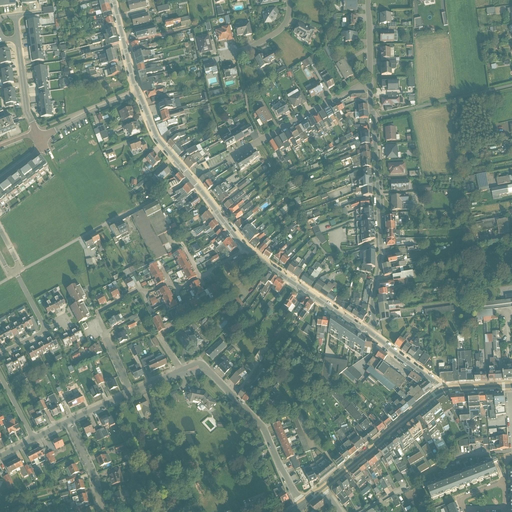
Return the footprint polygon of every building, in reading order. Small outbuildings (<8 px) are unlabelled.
[(12,0),(5,0),(6,8),(14,7),(12,0)] [(128,12),(146,8),(143,0),(135,0),(126,2),(128,12)] [(340,0),(341,10),(356,9),(355,0),(340,0)] [(85,13),(95,10),(94,4),(83,8),(85,13)] [(98,7),(100,14),(110,12),(108,5),(98,7)] [(168,5),(156,8),(157,14),(169,11),(168,5)] [(272,23),(276,15),(275,7),(266,9),(262,16),(263,24),(272,23)] [(48,16),(54,15),(55,22),(61,21),(60,15),(57,16),(56,8),(47,10),(48,16)] [(132,26),(148,23),(146,13),(130,17),(132,26)] [(378,24),(390,23),(389,13),(378,13),(378,24)] [(102,26),(113,23),(111,17),(101,20),(102,26)] [(346,28),(356,28),(356,17),(345,17),(346,28)] [(26,23),(27,30),(39,29),(39,21),(26,23)] [(243,37),(251,35),(248,23),(233,26),(235,37),(242,35),(243,37)] [(291,34),(307,43),(313,31),(297,23),(291,34)] [(135,39),(155,35),(153,26),(133,30),(135,39)] [(226,41),(231,40),(228,26),(220,27),(221,29),(215,30),(217,41),(226,40),(226,41)] [(27,30),(28,38),(40,37),(39,29),(27,30)] [(103,32),(106,41),(116,38),(113,29),(103,32)] [(131,30),(124,31),(126,39),(133,38),(131,30)] [(378,42),(392,42),(392,32),(378,32),(378,42)] [(356,43),(356,33),(340,33),(340,43),(356,43)] [(199,54),(211,52),(208,35),(196,37),(199,54)] [(28,38),(29,46),(41,44),(40,37),(28,38)] [(107,46),(118,43),(116,38),(106,41),(107,46)] [(29,46),(30,53),(42,52),(41,44),(29,46)] [(379,59),(389,59),(389,48),(378,49),(379,59)] [(104,52),(105,58),(115,56),(114,50),(104,52)] [(269,62),(274,59),(269,50),(253,58),(259,69),(269,63),(269,62)] [(30,53),(30,61),(43,59),(42,52),(30,53)] [(132,54),(133,60),(143,58),(141,52),(132,54)] [(0,64),(10,63),(9,56),(0,56),(0,64)] [(107,64),(116,62),(115,56),(105,58),(107,64)] [(135,66),(144,64),(143,58),(133,60),(135,66)] [(344,80),(353,75),(343,59),(334,64),(344,80)] [(212,75),(217,73),(214,63),(202,66),(204,74),(211,72),(212,75)] [(135,66),(136,72),(145,70),(144,64),(135,66)] [(379,75),(390,75),(390,64),(379,64),(379,75)] [(225,79),(236,76),(233,65),(222,68),(225,79)] [(35,75),(46,74),(45,66),(34,67),(35,75)] [(0,69),(0,77),(11,76),(10,68),(0,69)] [(107,77),(119,73),(118,68),(105,71),(107,77)] [(138,79),(147,77),(145,70),(136,72),(138,79)] [(35,75),(35,82),(46,81),(46,74),(35,75)] [(327,90),(333,86),(326,75),(320,78),(327,90)] [(0,77),(1,84),(12,83),(11,76),(0,77)] [(138,79),(139,85),(148,83),(147,77),(138,79)] [(36,89),(47,88),(46,81),(35,82),(36,89)] [(397,82),(381,82),(381,89),(386,89),(386,93),(398,93),(397,82)] [(141,93),(150,91),(148,83),(139,85),(141,93)] [(310,99),(322,93),(317,83),(305,89),(310,99)] [(2,90),(2,97),(13,96),(13,89),(2,90)] [(293,109),(306,102),(299,92),(287,99),(293,109)] [(38,95),(39,103),(50,102),(49,94),(38,95)] [(3,104),(14,103),(13,96),(2,97),(3,104)] [(398,107),(398,98),(380,98),(380,107),(398,107)] [(157,105),(159,113),(176,109),(174,101),(157,105)] [(277,118),(288,112),(282,101),(271,107),(277,118)] [(39,103),(39,110),(50,109),(50,102),(39,103)] [(338,112),(343,110),(338,102),(334,104),(338,112)] [(333,115),(337,113),(332,105),(328,108),(333,115)] [(121,121),(134,117),(130,107),(117,112),(121,121)] [(261,126),(271,120),(263,107),(253,113),(261,126)] [(327,119),(331,116),(327,108),(322,111),(327,119)] [(40,117),(51,116),(50,109),(39,110),(40,117)] [(103,114),(106,121),(112,118),(110,112),(103,114)] [(321,121),(325,119),(321,112),(317,114),(321,121)] [(0,122),(4,134),(13,130),(7,115),(0,117),(0,122)] [(162,124),(172,121),(172,115),(161,118),(162,124)] [(316,125),(320,122),(316,115),(311,117),(316,125)] [(310,128),(315,126),(311,118),(306,121),(310,128)] [(126,138),(140,133),(137,122),(122,128),(126,138)] [(303,132),(308,130),(304,122),(299,124),(303,132)] [(160,137),(166,132),(162,124),(156,126),(160,137)] [(243,139),(253,133),(248,125),(238,131),(243,139)] [(296,136),(302,133),(297,126),(292,129),(296,136)] [(103,144),(117,139),(114,130),(110,132),(108,128),(98,132),(103,144)] [(384,141),(395,140),(394,128),(384,128),(384,141)] [(296,136),(292,129),(286,132),(291,140),(296,136)] [(243,139),(238,131),(229,136),(234,144),(243,139)] [(160,137),(165,143),(171,138),(166,132),(160,137)] [(287,142),(291,140),(286,132),(283,134),(287,142)] [(281,145),(286,142),(281,135),(277,137),(281,145)] [(225,149),(234,144),(229,136),(221,141),(225,149)] [(171,149),(177,144),(171,138),(165,143),(171,149)] [(278,151),(282,148),(276,138),(272,141),(278,151)] [(141,152),(147,150),(144,142),(139,144),(137,140),(127,144),(130,153),(140,149),(141,152)] [(273,153),(276,151),(271,141),(268,143),(273,153)] [(177,157),(183,152),(177,144),(171,149),(177,157)] [(385,160),(397,159),(396,146),(384,147),(385,160)] [(113,161),(119,159),(116,151),(110,154),(113,161)] [(252,160),(257,157),(253,151),(248,154),(252,160)] [(151,168),(160,161),(152,152),(144,159),(151,168)] [(181,162),(187,156),(184,153),(178,158),(181,162)] [(252,160),(248,154),(241,158),(245,165),(252,160)] [(344,163),(348,162),(350,168),(356,166),(353,156),(343,159),(344,163)] [(39,157),(30,165),(38,176),(48,168),(39,157)] [(182,162),(188,169),(194,164),(188,157),(182,162)] [(237,169),(245,165),(241,158),(233,163),(237,169)] [(404,174),(404,163),(387,164),(387,175),(404,174)] [(30,165),(20,172),(29,183),(38,176),(30,165)] [(159,182),(170,173),(164,165),(153,175),(159,182)] [(359,178),(370,178),(369,170),(359,171),(359,178)] [(20,172),(11,179),(19,190),(29,183),(20,172)] [(177,185),(184,179),(179,173),(172,179),(177,185)] [(197,180),(201,185),(208,180),(204,175),(197,180)] [(492,192),(491,175),(481,175),(482,192),(492,192)] [(359,178),(359,189),(370,188),(370,178),(359,178)] [(11,179),(1,186),(10,197),(19,190),(11,179)] [(206,191),(212,186),(208,180),(201,185),(206,191)] [(244,192),(253,183),(250,180),(240,189),(244,192)] [(389,191),(407,190),(407,180),(389,181),(389,191)] [(181,189),(183,192),(190,187),(188,184),(181,189)] [(1,186),(0,186),(0,203),(0,204),(10,197),(1,186)] [(186,196),(193,190),(190,187),(183,192),(186,196)] [(211,192),(216,198),(223,193),(218,187),(211,192)] [(360,197),(371,196),(370,188),(359,189),(360,197)] [(220,204),(227,198),(223,193),(216,198),(220,204)] [(244,211),(252,204),(251,202),(247,205),(243,200),(248,196),(245,193),(234,201),(238,205),(239,204),(244,211)] [(407,202),(407,195),(389,197),(390,211),(401,211),(401,203),(407,202)] [(191,209),(202,201),(198,196),(188,205),(191,209)] [(225,211),(232,206),(229,201),(222,206),(225,211)] [(163,235),(169,231),(155,204),(129,217),(153,262),(172,253),(163,235)] [(230,215),(237,210),(234,206),(227,211),(230,215)] [(286,217),(294,212),(290,206),(283,210),(286,217)] [(356,224),(373,223),(372,210),(359,210),(355,212),(356,224)] [(206,224),(213,219),(207,211),(200,216),(206,224)] [(234,221),(241,216),(238,212),(231,217),(234,221)] [(253,221),(258,218),(254,212),(249,215),(253,221)] [(236,231),(243,225),(239,220),(232,225),(236,231)] [(511,236),(511,221),(501,223),(500,220),(483,222),(484,233),(488,233),(488,238),(492,237),(491,231),(503,230),(503,238),(511,236)] [(119,237),(126,233),(120,221),(113,225),(119,237)] [(210,232),(217,226),(213,221),(206,227),(210,232)] [(357,246),(374,240),(373,229),(373,223),(356,224),(357,246)] [(119,237),(113,225),(108,227),(114,239),(119,237)] [(238,234),(243,239),(252,230),(247,225),(238,234)] [(297,227),(290,230),(292,237),(299,234),(297,227)] [(322,227),(317,229),(323,246),(328,244),(322,227)] [(213,236),(216,240),(223,234),(220,230),(213,236)] [(247,244),(256,235),(252,230),(243,239),(247,244)] [(92,245),(98,241),(95,234),(88,238),(92,245)] [(221,245),(228,239),(223,234),(216,240),(221,245)] [(92,245),(88,238),(82,241),(86,248),(92,245)] [(221,245),(225,250),(232,244),(228,239),(221,245)] [(249,245),(254,250),(259,244),(254,239),(249,245)] [(229,254),(236,248),(232,244),(225,250),(229,254)] [(260,254),(266,248),(262,244),(256,251),(260,254)] [(262,255),(268,260),(272,253),(266,249),(262,255)] [(175,260),(184,256),(182,252),(180,253),(179,251),(172,254),(175,260)] [(277,262),(282,255),(277,251),(272,258),(277,262)] [(363,260),(374,261),(374,251),(366,253),(363,254),(363,260)] [(386,264),(401,261),(400,254),(385,257),(386,264)] [(205,263),(201,255),(196,257),(200,265),(205,263)] [(175,260),(177,265),(185,262),(184,260),(186,259),(184,256),(175,260)] [(283,266),(288,260),(283,256),(277,262),(283,266)] [(227,275),(245,266),(240,257),(223,266),(227,275)] [(335,266),(341,264),(340,258),(333,259),(335,266)] [(363,260),(363,266),(374,269),(374,261),(363,260)] [(213,261),(200,267),(203,272),(215,266),(213,261)] [(180,271),(189,266),(187,262),(186,263),(185,262),(177,265),(180,271)] [(146,268),(149,274),(156,270),(155,268),(157,267),(155,263),(146,268)] [(290,276),(295,268),(289,264),(284,272),(290,276)] [(310,274),(318,282),(331,269),(326,264),(323,267),(320,264),(310,274)] [(180,271),(183,276),(190,273),(189,271),(191,270),(189,266),(180,271)] [(358,273),(370,275),(370,271),(372,272),(372,269),(359,266),(358,268),(359,268),(358,273)] [(138,267),(126,273),(128,278),(132,277),(133,280),(135,279),(138,285),(143,283),(139,274),(141,273),(138,267)] [(290,276),(296,280),(301,272),(295,268),(290,276)] [(152,280),(161,275),(159,271),(157,272),(156,270),(149,274),(152,280)] [(186,282),(195,277),(193,273),(191,274),(190,273),(183,276),(186,282)] [(260,280),(265,284),(270,276),(265,273),(260,280)] [(392,282),(412,279),(411,273),(391,276),(392,282)] [(152,280),(155,286),(163,282),(161,280),(163,279),(161,275),(152,280)] [(298,281),(304,285),(308,278),(303,275),(298,281)] [(270,287),(275,279),(270,276),(265,284),(270,287)] [(309,288),(313,282),(308,278),(304,285),(309,288)] [(130,290),(134,288),(129,279),(122,283),(127,290),(129,289),(130,290)] [(270,287),(277,291),(282,283),(275,279),(270,287)] [(189,285),(191,291),(198,288),(197,286),(199,285),(197,281),(189,285)] [(311,290),(318,294),(323,286),(317,282),(311,290)] [(64,290),(69,299),(81,293),(76,284),(64,290)] [(208,295),(217,291),(213,285),(205,290),(208,295)] [(325,299),(330,291),(323,286),(318,294),(325,299)] [(114,299),(119,296),(113,288),(107,292),(111,298),(113,297),(114,299)] [(159,298),(169,293),(167,289),(165,290),(164,288),(155,292),(159,298)] [(194,297),(203,292),(201,288),(199,289),(198,288),(191,291),(194,297)] [(211,301),(220,297),(217,291),(208,295),(211,301)] [(325,299),(331,303),(337,295),(330,291),(325,299)] [(73,306),(80,302),(84,300),(81,293),(69,299),(73,306)] [(159,298),(162,305),(171,300),(170,298),(171,297),(169,293),(159,298)] [(101,306),(105,304),(100,294),(93,298),(97,306),(100,304),(101,306)] [(282,306),(287,310),(293,301),(292,300),(294,298),(289,295),(282,306)] [(55,311),(64,306),(59,296),(50,301),(55,311)] [(376,305),(386,304),(385,296),(377,297),(375,297),(376,305)] [(191,310),(198,307),(193,298),(186,302),(191,310)] [(297,307),(301,310),(308,301),(303,298),(297,307)] [(166,311),(176,306),(174,302),(172,302),(171,300),(162,305),(166,311)] [(55,311),(50,301),(41,305),(46,316),(55,311)] [(306,314),(313,305),(308,301),(301,310),(306,314)] [(68,308),(72,316),(84,310),(80,302),(73,306),(68,308)] [(272,303),(266,314),(270,316),(273,310),(275,311),(277,306),(272,303)] [(376,305),(377,313),(387,312),(386,304),(376,305)] [(178,317),(185,314),(180,306),(173,309),(178,317)] [(344,312),(349,316),(354,309),(348,306),(344,312)] [(456,308),(427,311),(428,317),(446,315),(446,320),(451,319),(451,318),(457,317),(456,308)] [(355,319),(359,313),(354,309),(349,316),(355,319)] [(76,324),(87,318),(84,310),(72,316),(76,324)] [(378,322),(388,321),(387,312),(377,313),(378,322)] [(355,319),(361,323),(365,317),(359,313),(355,319)] [(120,316),(108,322),(111,328),(117,326),(117,327),(125,323),(123,320),(122,320),(120,316)] [(154,316),(144,321),(146,324),(151,321),(157,331),(152,334),(154,336),(165,330),(158,317),(155,319),(154,316)] [(331,338),(340,324),(331,316),(327,323),(326,328),(326,335),(331,338)] [(23,332),(32,327),(27,318),(18,323),(23,332)] [(23,332),(18,323),(9,327),(14,337),(23,332)] [(193,324),(184,333),(189,338),(188,339),(191,343),(190,343),(193,346),(193,345),(197,348),(202,343),(194,334),(198,329),(193,324)] [(338,343),(348,329),(340,324),(331,338),(338,343)] [(6,341),(14,337),(9,327),(1,331),(6,341)] [(230,327),(222,335),(225,338),(233,331),(230,327)] [(73,344),(82,340),(76,329),(68,334),(73,344)] [(338,343),(347,349),(356,335),(348,329),(338,343)] [(120,336),(116,337),(119,344),(127,341),(125,337),(127,336),(125,331),(119,334),(120,336)] [(73,344),(68,334),(58,339),(63,349),(73,344)] [(361,345),(364,340),(356,335),(347,349),(362,358),(361,353),(361,345)] [(48,352),(57,347),(52,338),(43,342),(48,352)] [(392,346),(398,350),(403,342),(398,338),(392,346)] [(361,353),(369,354),(370,341),(364,340),(361,345),(361,353)] [(216,344),(205,355),(212,362),(226,348),(220,341),(217,344),(216,344)] [(48,352),(43,342),(34,347),(39,357),(48,352)] [(232,347),(235,351),(238,354),(239,352),(236,348),(238,345),(236,343),(233,346),(233,345),(231,347),(232,347)] [(263,347),(254,360),(260,364),(271,347),(267,343),(263,348),(263,347)] [(404,354),(409,347),(405,344),(399,351),(404,354)] [(134,349),(137,356),(142,354),(139,347),(136,347),(135,345),(133,346),(134,349)] [(98,346),(90,349),(91,353),(93,357),(101,353),(98,346)] [(30,362),(39,357),(34,347),(25,352),(30,362)] [(235,351),(232,347),(227,352),(230,356),(235,351)] [(405,356),(411,360),(417,351),(412,347),(405,356)] [(380,363),(386,356),(379,351),(374,358),(380,363)] [(416,364),(423,355),(417,351),(411,360),(416,364)] [(16,369),(25,364),(19,354),(11,359),(16,369)] [(416,364),(422,368),(429,359),(423,355),(416,364)] [(159,369),(154,359),(153,356),(140,362),(143,369),(148,367),(151,374),(159,370),(159,369)] [(162,356),(154,359),(159,369),(166,366),(163,358),(162,356)] [(221,366),(217,369),(224,376),(231,369),(233,368),(233,367),(230,364),(229,364),(228,366),(226,364),(228,361),(224,357),(218,362),(221,366)] [(16,369),(11,359),(2,364),(7,374),(16,369)] [(329,360),(326,384),(337,385),(338,378),(348,379),(350,363),(329,360)] [(136,370),(132,372),(135,380),(143,377),(138,366),(135,368),(136,370)] [(354,367),(350,372),(361,383),(365,378),(354,367)] [(242,369),(229,381),(235,387),(242,381),(241,380),(246,375),(244,373),(245,372),(242,369)] [(406,378),(415,384),(418,380),(410,373),(406,378)] [(466,383),(474,382),(473,373),(465,374),(466,383)] [(443,384),(445,384),(445,375),(437,375),(437,379),(443,384)] [(26,380),(21,382),(22,385),(24,384),(26,389),(29,387),(30,386),(26,380)] [(113,380),(106,384),(109,391),(117,388),(113,380)] [(249,381),(237,397),(242,400),(246,393),(244,392),(251,382),(249,381)] [(253,384),(241,401),(245,404),(259,384),(256,382),(254,385),(253,384)] [(423,397),(431,390),(430,388),(423,383),(416,389),(423,397)] [(79,385),(69,390),(73,396),(82,391),(79,385)] [(97,387),(89,391),(93,400),(101,395),(97,387)] [(423,397),(416,389),(412,392),(419,400),(423,397)] [(335,395),(358,423),(356,425),(357,427),(365,420),(341,390),(335,395)] [(191,391),(184,394),(189,404),(191,403),(191,404),(192,403),(192,404),(198,405),(197,406),(198,407),(197,408),(198,408),(197,409),(200,412),(201,411),(202,412),(205,409),(208,412),(216,404),(205,394),(191,391)] [(413,404),(419,400),(412,392),(407,396),(413,404)] [(76,397),(73,399),(77,407),(84,403),(80,393),(76,395),(76,397)] [(503,393),(492,394),(493,403),(493,407),(504,406),(503,393)] [(277,394),(269,401),(272,405),(273,404),(278,409),(279,408),(280,409),(282,407),(284,408),(289,404),(282,396),(280,398),(277,394)] [(485,394),(478,395),(478,404),(486,403),(485,394)] [(50,403),(46,405),(53,418),(60,414),(58,410),(59,410),(57,405),(58,404),(54,395),(47,399),(50,403)] [(413,404),(407,396),(400,402),(407,410),(413,404)] [(77,407),(73,399),(72,397),(65,400),(70,410),(77,407)] [(434,404),(440,411),(447,404),(442,397),(434,404)] [(457,406),(456,397),(448,397),(448,403),(450,406),(457,406)] [(40,402),(44,411),(47,409),(41,398),(38,399),(40,402)] [(144,400),(134,404),(141,420),(150,416),(147,409),(148,408),(144,400)] [(404,412),(407,410),(400,402),(397,404),(404,412)] [(404,412),(397,404),(393,407),(400,415),(404,412)] [(434,404),(429,408),(435,415),(440,411),(434,404)] [(396,419),(400,415),(393,407),(389,411),(396,419)] [(424,412),(430,419),(435,415),(429,408),(424,412)] [(34,411),(28,413),(32,420),(33,419),(36,426),(43,423),(41,418),(42,418),(40,412),(36,414),(34,411)] [(396,419),(389,411),(385,414),(391,422),(396,419)] [(424,412),(416,418),(422,425),(430,419),(424,412)] [(298,439),(299,441),(304,454),(309,452),(294,414),(289,416),(298,439)] [(107,416),(100,420),(104,430),(113,426),(110,420),(108,421),(107,416)] [(384,428),(390,423),(384,416),(378,421),(384,428)] [(412,422),(418,429),(422,425),(416,418),(412,422)] [(14,421),(5,427),(9,436),(19,430),(14,421)] [(377,434),(383,429),(377,422),(371,427),(377,434)] [(412,422),(407,426),(413,433),(418,429),(412,422)] [(154,423),(148,425),(151,432),(157,430),(154,423)] [(274,432),(282,429),(279,423),(272,426),(274,432)] [(89,425),(82,428),(87,439),(91,437),(91,436),(95,434),(93,427),(91,428),(89,425)] [(402,430),(408,437),(413,433),(407,426),(402,430)] [(370,440),(376,435),(370,428),(364,433),(370,440)] [(103,429),(100,431),(103,440),(106,439),(109,438),(106,430),(104,431),(103,429)] [(282,429),(274,432),(277,438),(284,435),(292,432),(291,430),(287,432),(287,430),(283,432),(282,429)] [(402,430),(396,434),(402,442),(408,437),(402,430)] [(103,440),(100,431),(96,432),(96,435),(94,436),(97,442),(103,440)] [(370,440),(364,433),(358,438),(363,445),(370,440)] [(391,438),(397,446),(402,442),(396,434),(391,438)] [(284,435),(277,438),(279,443),(289,439),(291,438),(290,436),(285,438),(284,435)] [(158,438),(148,442),(152,451),(161,446),(158,438)] [(355,452),(362,446),(355,438),(348,444),(355,452)] [(391,438),(387,442),(393,449),(397,446),(391,438)] [(59,439),(52,443),(57,453),(61,451),(60,449),(63,447),(59,439)] [(289,439),(279,443),(281,449),(289,446),(291,444),(289,439)] [(381,447),(387,454),(393,449),(387,442),(381,447)] [(355,452),(348,444),(341,450),(347,458),(355,452)] [(424,447),(429,457),(434,455),(430,444),(424,447)] [(124,445),(114,448),(116,452),(117,455),(123,452),(123,451),(126,450),(124,445)] [(289,446),(281,449),(284,455),(291,452),(289,446)] [(381,447),(376,451),(382,458),(387,454),(381,447)] [(40,449),(33,452),(38,460),(40,464),(45,462),(43,458),(44,457),(40,449)] [(342,463),(347,458),(341,450),(335,454),(342,463)] [(370,456),(376,463),(382,458),(376,451),(370,456)] [(38,460),(33,452),(26,456),(30,464),(31,464),(38,460)] [(291,452),(284,455),(286,460),(289,459),(294,457),(293,454),(292,455),(291,452)] [(342,463),(335,454),(329,459),(335,468),(342,463)] [(410,459),(413,466),(426,460),(424,454),(410,459)] [(104,456),(96,460),(99,468),(108,465),(108,464),(110,463),(107,456),(105,457),(104,456)] [(370,456),(366,459),(372,466),(376,463),(370,456)] [(318,471),(324,478),(335,470),(329,463),(324,466),(326,464),(322,458),(315,464),(319,469),(323,467),(318,471)] [(141,459),(137,461),(143,472),(147,470),(141,459)] [(363,462),(369,469),(372,466),(366,459),(363,462)] [(16,461),(12,463),(16,471),(17,473),(20,471),(24,478),(28,477),(23,467),(22,467),(19,460),(16,461)] [(296,461),(291,463),(294,471),(299,469),(298,467),(296,461)] [(363,462),(359,465),(365,472),(369,469),(363,462)] [(491,462),(485,465),(489,477),(496,475),(491,462)] [(16,471),(12,463),(8,465),(5,467),(9,475),(16,471)] [(315,481),(309,467),(308,464),(305,465),(308,472),(306,473),(310,483),(315,481)] [(66,483),(75,479),(74,475),(79,473),(75,465),(67,469),(67,470),(65,470),(69,478),(62,482),(63,485),(66,483)] [(314,465),(309,467),(315,481),(317,480),(319,483),(324,478),(318,471),(314,474),(314,472),(316,471),(314,465)] [(355,468),(361,476),(365,472),(359,465),(355,468)] [(420,469),(423,475),(432,471),(429,465),(420,469)] [(485,465),(478,467),(483,480),(489,477),(485,465)] [(33,479),(29,470),(27,466),(24,468),(28,476),(29,476),(31,480),(33,479)] [(478,467),(471,470),(476,482),(483,480),(478,467)] [(353,482),(361,476),(355,468),(347,474),(353,482)] [(32,469),(29,470),(33,479),(34,480),(39,477),(36,472),(34,473),(32,469)] [(111,475),(108,476),(109,480),(110,480),(111,482),(110,483),(111,486),(122,483),(120,475),(121,474),(120,470),(118,470),(110,472),(111,475)] [(471,470),(465,473),(469,485),(476,482),(471,470)] [(402,487),(407,484),(402,473),(397,476),(402,487)] [(465,473),(458,475),(463,488),(469,485),(465,473)] [(167,475),(161,476),(164,485),(170,484),(167,475)] [(346,475),(341,479),(348,486),(352,482),(346,475)] [(392,475),(381,481),(386,491),(393,487),(395,491),(399,489),(392,475)] [(458,475),(451,478),(456,490),(463,488),(458,475)] [(11,488),(5,477),(2,478),(7,487),(6,488),(8,492),(12,490),(11,488)] [(451,478),(445,480),(450,493),(456,490),(451,478)] [(75,479),(66,483),(69,492),(59,495),(60,499),(70,496),(69,493),(71,492),(76,491),(76,492),(85,490),(82,481),(77,483),(75,479)] [(337,483),(343,490),(348,486),(341,479),(337,483)] [(445,480),(438,483),(443,495),(450,493),(445,480)] [(337,483),(334,486),(340,493),(343,490),(337,483)] [(438,483),(431,485),(436,498),(443,495),(438,483)] [(431,485),(425,488),(430,500),(436,498),(431,485)] [(330,493),(334,498),(340,493),(334,486),(330,489),(330,493)] [(366,497),(374,491),(370,487),(363,493),(366,497)] [(282,488),(273,493),(275,498),(277,498),(281,505),(288,502),(283,494),(285,493),(282,488)] [(127,491),(113,495),(114,500),(115,500),(117,507),(126,504),(124,497),(128,496),(127,491)] [(74,511),(84,508),(83,504),(88,503),(86,495),(78,497),(78,498),(72,499),(73,503),(75,502),(76,507),(74,508),(74,511)] [(313,506),(317,511),(323,511),(330,507),(323,498),(313,506)]
